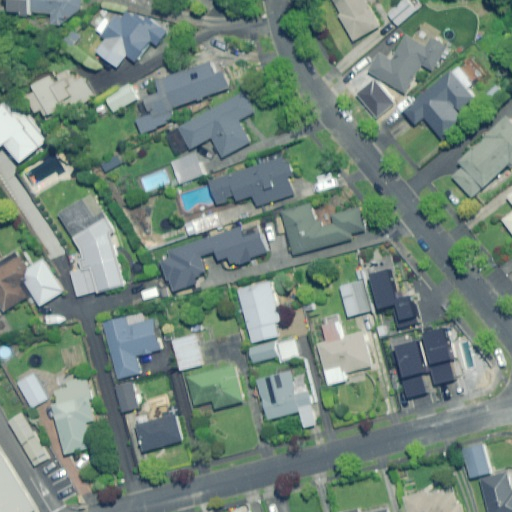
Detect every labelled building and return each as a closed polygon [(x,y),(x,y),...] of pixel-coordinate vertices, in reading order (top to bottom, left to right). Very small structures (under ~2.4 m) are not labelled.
[(47,24),(65,25),(81,12),(81,0),(14,0),(14,13),(22,14),(22,18),(32,19),(32,14),(54,16),(47,24)] [(373,10),(367,0),(335,0),(343,14),(341,16),(354,42),(390,24),(381,6),(373,10)] [(426,18),(409,0),(406,0),(389,16),(408,35),(426,18)] [(134,16),(128,12),(124,18),(118,14),(112,23),(105,18),(96,30),(108,39),(97,53),(118,68),(127,56),(136,63),(151,42),(158,47),(167,34),(137,12),(134,16)] [(427,48),(408,36),(393,61),(381,54),(370,72),(406,94),(424,65),(434,72),(448,49),(433,39),(427,48)] [(229,90),(218,58),(156,81),(161,94),(143,100),(145,106),(132,111),(140,135),(175,122),(171,110),(229,90)] [(47,71),(51,77),(33,86),(36,92),(27,97),(36,114),(41,111),(46,119),(65,108),(72,104),(74,108),(93,98),(80,74),(74,77),(65,61),(47,71)] [(474,86),(459,67),(405,112),(416,126),(426,119),(445,142),(467,123),(459,113),(476,99),(469,90),(474,86)] [(137,100),(130,87),(106,100),(114,113),(137,100)] [(254,115),(244,95),(165,136),(176,158),(212,140),(222,159),(252,144),(240,122),(254,115)] [(45,143),(10,101),(0,108),(0,149),(1,150),(6,146),(21,164),(45,143)] [(511,120),(504,113),(498,119),(501,122),(461,163),(464,167),(453,179),(474,200),(511,163),(511,120)] [(204,177),(195,154),(171,163),(179,185),(204,177)] [(294,176),(288,158),(209,182),(216,206),(236,200),(237,203),(254,198),(257,207),(294,196),(289,178),(294,176)] [(60,213),(79,248),(84,269),(71,272),(77,297),(101,292),(102,295),(127,289),(111,228),(93,194),(60,213)] [(283,213),(289,235),(261,243),(269,271),(308,259),(306,253),(354,239),(353,234),(366,230),(359,208),(333,216),(335,225),(319,230),(311,204),(283,213)] [(223,226),(219,214),(185,225),(189,238),(223,226)] [(5,261),(1,252),(0,252),(0,305),(4,313),(34,298),(39,308),(65,295),(46,257),(28,266),(21,253),(5,261)] [(399,310),(388,264),(356,272),(359,282),(341,287),(348,318),(372,312),(373,316),(399,310)] [(281,322),(271,283),(239,291),(252,344),(279,337),(276,323),(281,322)] [(129,327),(126,318),(103,325),(118,380),(141,374),(136,358),(160,351),(152,321),(129,327)] [(345,339),(340,322),(322,327),(326,343),(317,346),(329,387),(349,381),(347,375),(372,367),(363,334),(345,339)] [(398,387),(421,381),(423,388),(442,383),(435,357),(431,358),(425,333),(417,335),(414,326),(385,334),(398,387)] [(204,366),(196,336),(172,342),(180,372),(204,366)] [(280,358),(276,343),(248,350),(252,365),(280,358)] [(244,403),(234,366),(188,378),(195,406),(214,402),(216,410),(244,403)] [(297,396),(290,370),(257,378),(268,421),(300,413),(304,429),(317,426),(309,393),(297,396)] [(49,400),(34,375),(18,385),(32,409),(49,400)] [(94,400),(88,377),(66,383),(67,388),(55,392),(58,404),(52,406),(66,456),(94,448),(87,423),(96,421),(90,401),(94,400)] [(142,409),(136,383),(115,387),(122,414),(142,409)] [(54,457),(27,412),(11,421),(38,466),(54,457)] [(183,441),(176,415),(141,425),(148,451),(183,441)] [(491,474),(485,446),(465,451),(471,479),(491,474)] [(0,511),(32,511),(0,457),(0,511)] [(511,511),(511,486),(508,473),(481,480),(489,511),(511,511)] [(407,511),(463,511),(462,506),(458,507),(454,490),(425,497),(424,494),(404,499),(407,511)]
